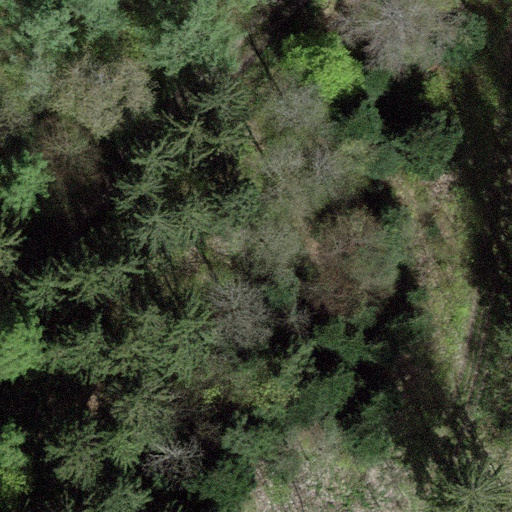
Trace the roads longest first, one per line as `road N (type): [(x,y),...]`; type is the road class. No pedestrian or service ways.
road 1 (track): [(429,511),(481,306),(511,138)]
road 2 (track): [(0,257),(265,0)]
